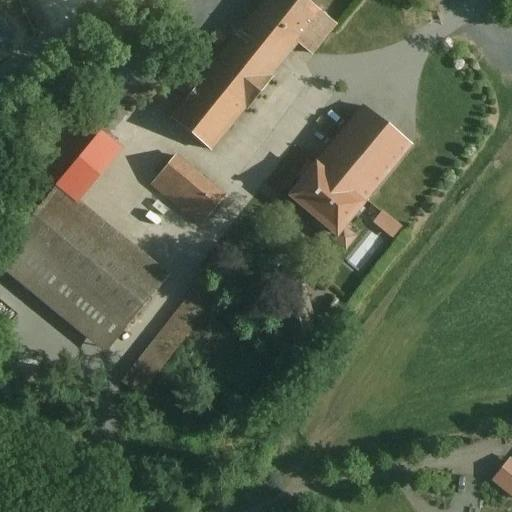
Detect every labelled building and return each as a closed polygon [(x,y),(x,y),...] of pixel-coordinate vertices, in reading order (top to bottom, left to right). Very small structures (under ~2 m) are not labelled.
[(298,43),(320,15),(301,0),(267,0),(171,118),(210,150),(244,109),(247,111),(270,80),(269,77),(298,43)] [(320,15),(298,43),(312,55),(333,26),(320,15)] [(0,45),(11,37),(0,22),(0,45)] [(410,144),(362,107),(290,197),(317,220),(314,224),(331,238),(410,144)] [(119,139),(104,133),(101,141),(115,147),(119,139)] [(102,171),(83,157),(0,261),(0,274),(101,354),(162,277),(73,207),(102,171)] [(224,198),(174,158),(151,186),(201,226),(224,198)] [(304,295),(280,301),(290,342),(315,336),(304,295)] [(511,463),(510,461),(494,482),(511,495),(511,463)]
